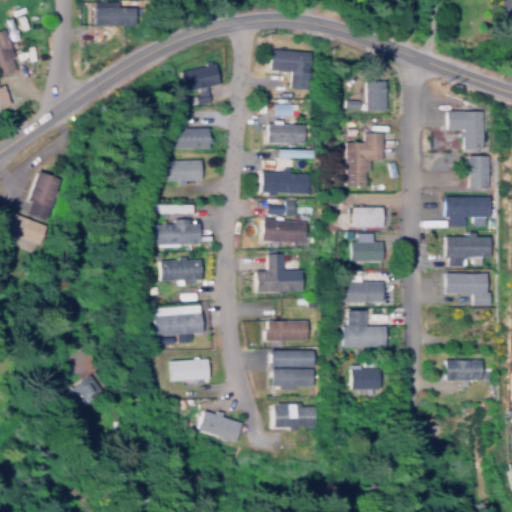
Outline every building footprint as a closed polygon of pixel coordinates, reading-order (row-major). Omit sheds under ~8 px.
[(92,2),(133,3),(132,21),(92,20),(92,2)] [(0,24),(2,24),(12,53),(9,54),(13,65),(0,69),(0,24)] [(266,43),(306,46),(304,66),(308,66),(306,85),(285,83),(287,64),(265,62),(266,43)] [(176,67),(202,61),(201,58),(207,57),(208,60),(210,59),(214,78),(203,80),(205,88),(196,90),(194,82),(180,85),(176,67)] [(361,75),(381,75),(381,104),(359,104),(359,96),(361,96),(361,75)] [(266,114),(291,115),(292,103),(267,102),(266,114)] [(443,106),(479,106),(479,144),(460,144),(460,125),(443,125),(443,106)] [(263,118),(269,118),(269,115),(279,115),(279,119),(298,119),(298,138),(262,136),(263,118)] [(165,142),(165,122),(174,122),(174,118),(182,118),(182,122),(205,123),(204,142),(165,142)] [(342,136),(359,136),(359,127),(378,127),(378,154),(366,154),(366,167),(361,167),(361,180),(341,180),(342,136)] [(269,156),(292,156),(292,148),(269,149),(269,156)] [(465,150),(485,150),(485,182),(465,182),(465,150)] [(154,156),(156,156),(156,153),(163,153),(163,156),(196,155),(196,174),(183,174),(183,178),(174,178),(173,174),(154,175),(154,156)] [(257,166),(278,167),(278,163),(285,164),(285,167),(305,167),(304,187),(256,185),(257,166)] [(35,165),(57,173),(42,215),(24,208),(28,195),(24,194),(35,165)] [(441,191),(486,191),(486,210),(461,210),(461,220),(444,220),(444,209),(440,209),(441,191)] [(287,199),(278,198),(277,213),(286,214),(287,199)] [(151,199),(189,199),(189,208),(182,208),(182,210),(177,210),(177,208),(151,208),(151,199)] [(349,201),(379,202),(379,221),(349,221),(349,201)] [(0,219),(5,206),(44,221),(37,240),(35,239),(32,247),(6,237),(9,229),(0,225),(0,219)] [(258,213),(301,216),(300,236),(257,234),(258,213)] [(148,219),(171,218),(171,215),(185,214),(185,218),(194,218),(194,238),(176,238),(176,241),(157,242),(157,238),(148,239),(148,219)] [(511,225),(501,225),(500,262),(511,262),(511,225)] [(441,231),(465,231),(465,227),(473,227),(473,231),(488,231),(488,250),(460,249),(460,261),(444,261),(444,249),(440,249),(441,231)] [(346,236),(353,236),(353,228),(368,229),(368,236),(378,236),(378,255),(346,254),(346,236)] [(250,265),(261,265),(261,249),(278,249),(278,265),(295,264),(295,285),(251,286),(250,265)] [(157,255),(175,254),(175,252),(181,252),(182,254),(197,254),(197,273),(188,274),(188,278),(180,278),(180,274),(157,274),(157,255)] [(440,267),(484,267),(484,287),(487,287),(487,300),(469,300),(469,288),(440,288),(440,267)] [(511,274),(501,275),(501,312),(511,311),(511,274)] [(338,276),(378,276),(378,295),(338,295),(338,276)] [(150,303),(196,299),(196,307),(198,307),(200,327),(150,332),(150,322),(152,322),(150,303)] [(337,320),(342,320),(342,305),(360,305),(360,320),(380,320),(380,341),(338,341),(337,320)] [(263,315),(302,315),(302,334),(260,334),(260,325),(263,325),(263,315)] [(306,366),(306,349),(260,348),(260,365),(306,366)] [(166,356),(203,354),(204,374),(167,376),(166,356)] [(441,354),(479,354),(479,374),(441,374),(441,354)] [(346,360),(355,360),(355,364),(375,365),(375,383),(346,383),(346,360)] [(501,398),(511,397),(511,360),(502,361),(501,398)] [(268,363),(309,363),(309,380),(289,380),(289,384),(274,384),(274,380),(268,380),(268,363)] [(60,390),(92,368),(104,387),(73,409),(60,390)] [(268,401),(272,400),(272,398),(296,397),(296,400),(310,400),(310,420),(268,420),(268,401)] [(200,405),(212,409),(213,406),(220,408),(219,412),(238,418),(232,435),(226,433),(225,436),(218,434),(219,431),(194,423),(200,405)]
